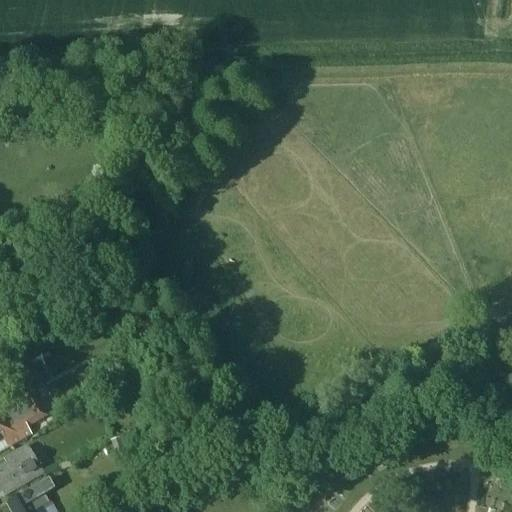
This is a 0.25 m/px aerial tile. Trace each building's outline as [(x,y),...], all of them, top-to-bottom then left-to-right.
[(5,339),(13,353),(21,348),(13,334),(5,339)] [(23,388),(41,378),(24,348),(6,358),(23,388)] [(0,453),(8,449),(31,435),(27,428),(46,417),(32,393),(16,403),(0,411),(0,453)] [(130,404),(122,393),(114,398),(122,410),(130,404)] [(121,438),(111,442),(116,459),(127,455),(121,438)] [(4,497),(43,474),(28,449),(7,461),(9,466),(0,471),(0,492),(2,492),(4,497)] [(265,464),(259,452),(241,462),(248,474),(265,464)] [(11,511),(44,511),(38,501),(37,499),(44,495),(54,489),(50,481),(33,491),(8,506),(11,511)]
